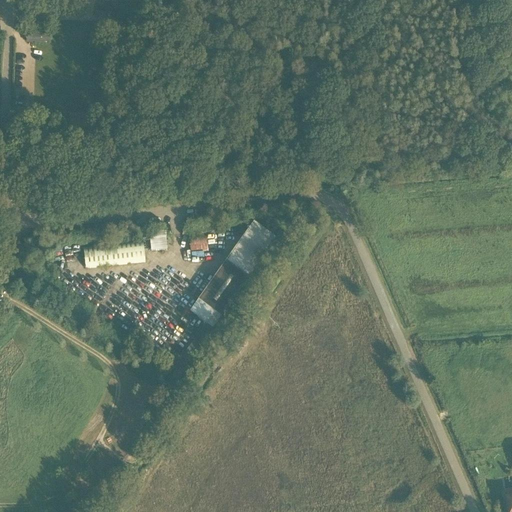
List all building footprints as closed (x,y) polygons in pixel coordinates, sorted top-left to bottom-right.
[(27,43),(50,43),(50,33),(27,32),(27,43)] [(70,129),(70,134),(98,134),(98,114),(71,114),(71,115),(70,129)] [(253,225),(233,252),(189,313),(212,330),(275,241),(253,225)] [(168,250),(167,234),(167,233),(150,234),(151,251),(168,250)] [(191,254),(209,251),(207,236),(189,238),(191,254)] [(143,241),(83,248),(86,270),(145,263),(143,241)] [(179,358),(189,365),(212,335),(202,328),(179,358)]
